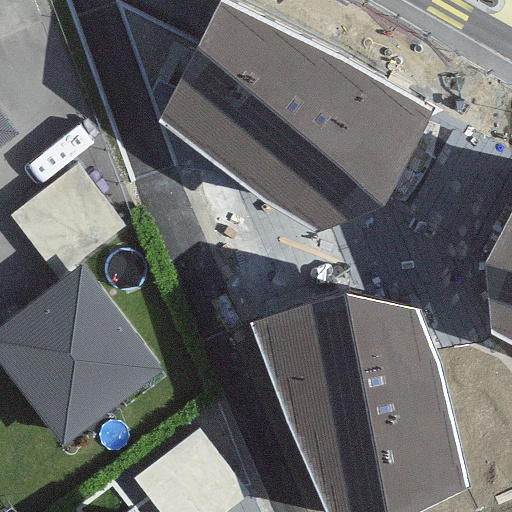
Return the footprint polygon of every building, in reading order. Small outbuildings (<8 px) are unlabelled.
[(0,0),(0,130),(10,122),(0,109),(0,27),(33,13),(27,0),(0,0)] [(385,206),(434,108),(225,0),(162,121),(318,234),(385,206)] [(511,210),(484,263),(492,334),(511,343),(511,210)] [(154,354),(81,257),(0,318),(0,336),(65,422),(154,354)] [(345,294),(251,324),(327,511),(416,511),(471,488),(439,364),(417,308),(345,294)] [(168,511),(228,511),(255,491),(199,422),(137,473),(168,511)]
